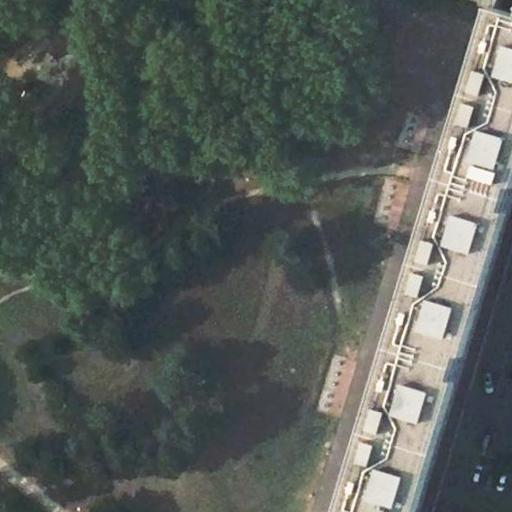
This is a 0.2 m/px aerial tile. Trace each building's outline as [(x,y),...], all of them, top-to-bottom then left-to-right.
[(496,11),(499,0),(472,0),(484,3),(484,7),(496,11)] [(511,0),(499,0),(496,11),(511,15),(511,0)] [(472,91),(511,101),(511,15),(496,11),(484,53),(472,91)] [(448,171),(511,188),(511,101),(472,91),(448,171)] [(423,251),(504,274),(511,246),(511,188),(448,171),(423,251)] [(479,354),(504,274),(423,251),(399,331),(479,354)] [(375,411),(454,434),(479,354),(399,331),(375,411)] [(351,491),(419,511),(430,511),(454,434),(375,411),(351,491)] [(345,509),(344,511),(419,511),(351,491),(345,509)]
